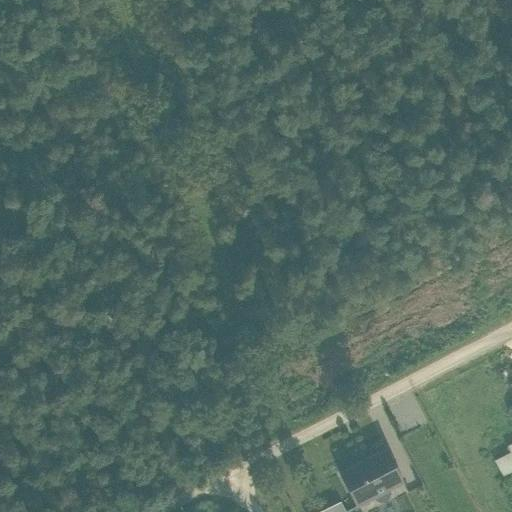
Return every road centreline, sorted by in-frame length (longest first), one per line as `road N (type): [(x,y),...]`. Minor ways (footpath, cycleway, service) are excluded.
road 1 (track): [(113,0),(289,443)]
road 2 (unclassified): [(224,475),(511,330)]
